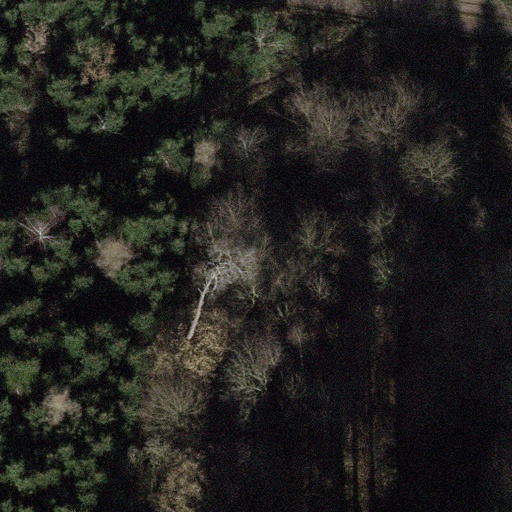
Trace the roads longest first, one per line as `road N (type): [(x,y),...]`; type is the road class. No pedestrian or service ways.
road 1 (track): [(404,6),(264,89),(0,213)]
road 2 (track): [(369,0),(511,22)]
